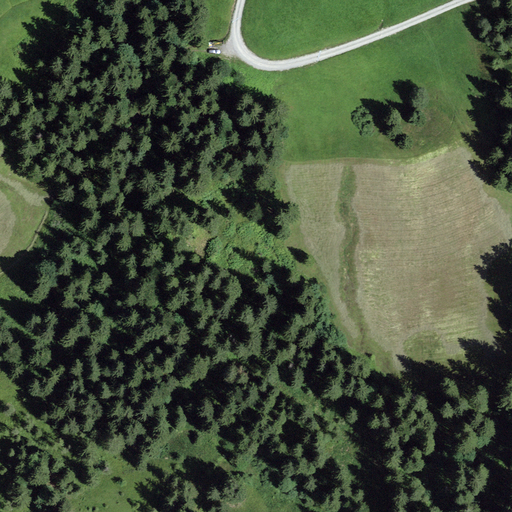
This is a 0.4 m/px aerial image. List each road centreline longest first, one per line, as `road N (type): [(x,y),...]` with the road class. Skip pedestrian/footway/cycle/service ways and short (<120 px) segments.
road 1 (track): [(238,47),(184,49),(108,154),(55,197),(24,253),(0,273)]
road 2 (track): [(465,0),(280,66),(242,54),(235,33),(241,0)]
